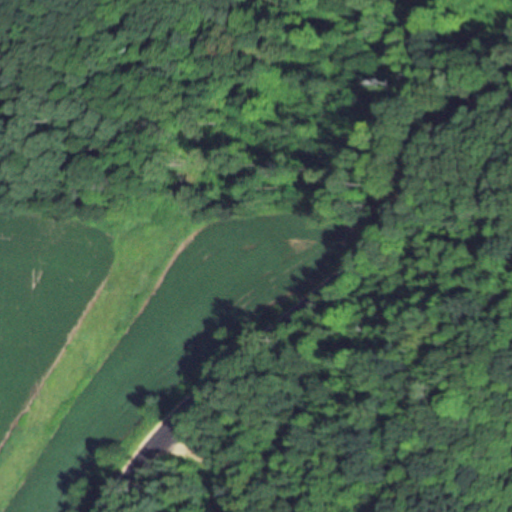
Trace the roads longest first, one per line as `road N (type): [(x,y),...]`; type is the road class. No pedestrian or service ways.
road 1 (residential): [(114,511),(152,444),(307,300),(378,200)]
road 2 (residential): [(378,200),(394,143),(447,107),(511,98)]
